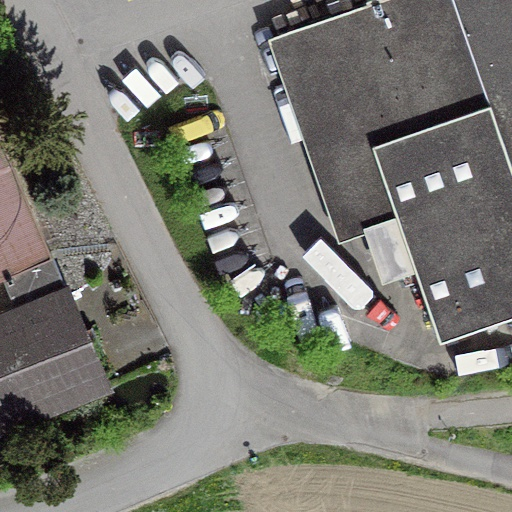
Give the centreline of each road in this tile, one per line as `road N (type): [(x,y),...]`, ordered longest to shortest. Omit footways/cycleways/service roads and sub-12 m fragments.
road 1 (residential): [(239,425),(23,0)]
road 2 (residential): [(239,425),(351,434),(511,467)]
road 3 (residential): [(36,511),(239,425)]
